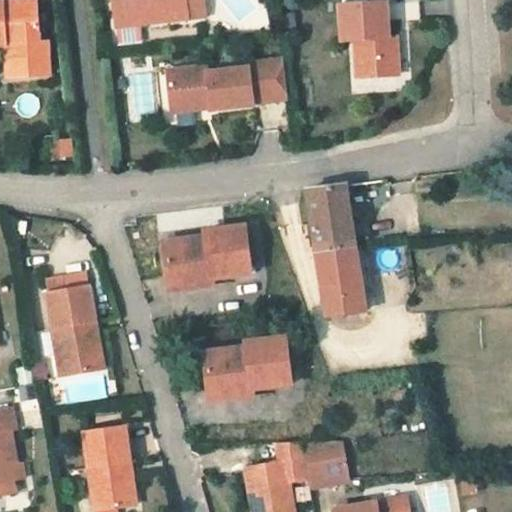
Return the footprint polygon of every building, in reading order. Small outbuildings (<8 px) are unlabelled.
[(94,0),(98,25),(122,22),(124,36),(191,27),(186,0),(94,0)] [(24,8),(0,9),(0,53),(28,51),(24,8)] [(381,12),(334,16),(337,47),(350,46),(354,85),(396,80),(392,48),(385,48),(381,12)] [(124,36),(122,22),(98,25),(100,40),(124,36)] [(28,51),(0,53),(0,85),(36,82),(33,50),(28,51)] [(162,80),(166,113),(206,108),(207,117),(246,111),(246,110),(281,105),(276,66),(242,71),(243,75),(204,81),(203,74),(162,80)] [(207,117),(206,108),(166,113),(167,122),(207,117)] [(52,142),(55,158),(72,155),(69,139),(52,142)] [(343,242),(355,241),(349,184),(306,187),(314,244),(343,242)] [(161,240),(168,291),(211,285),(210,277),(249,271),(242,223),(201,229),(202,234),(161,240)] [(314,244),(321,293),(360,288),(355,241),(343,242),(314,244)] [(59,374),(103,367),(89,285),(45,292),(59,374)] [(362,309),(360,288),(321,293),(324,314),(362,309)] [(202,350),(208,401),(251,396),(250,388),(289,383),(283,335),(243,340),(243,345),(202,350)] [(0,423),(0,510),(13,508),(6,478),(14,477),(7,443),(12,443),(9,422),(0,423)] [(104,511),(139,511),(131,469),(138,468),(131,433),(90,441),(104,511)] [(337,455),(292,459),(300,493),(301,501),(343,494),(343,491),(337,455)] [(284,511),(282,496),(300,493),(292,459),(266,461),(268,483),(241,487),(244,511),(284,511)] [(138,468),(131,469),(139,511),(147,510),(138,468)]
